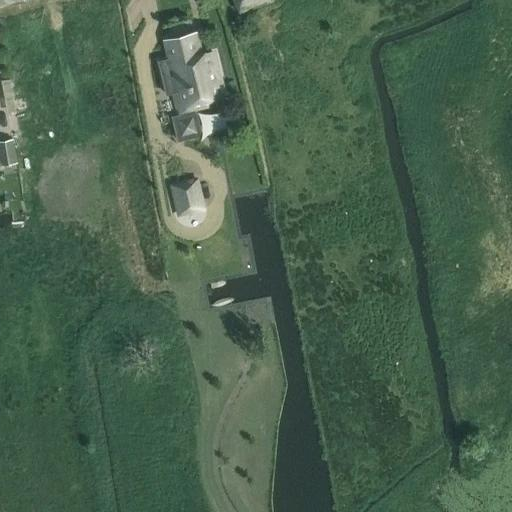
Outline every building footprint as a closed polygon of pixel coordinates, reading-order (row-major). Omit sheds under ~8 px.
[(235,0),(241,11),(264,0),(235,0)] [(202,129),(197,107),(209,104),(208,99),(223,96),(213,51),(200,54),(195,32),(166,38),(170,58),(167,59),(180,111),(181,115),(180,115),(184,133),(202,129)] [(10,81),(10,80),(0,81),(0,100),(0,102),(14,100),(11,80),(10,81)] [(0,141),(0,156),(2,165),(17,162),(13,139),(0,141)] [(204,208),(197,180),(173,185),(180,214),(204,208)]
